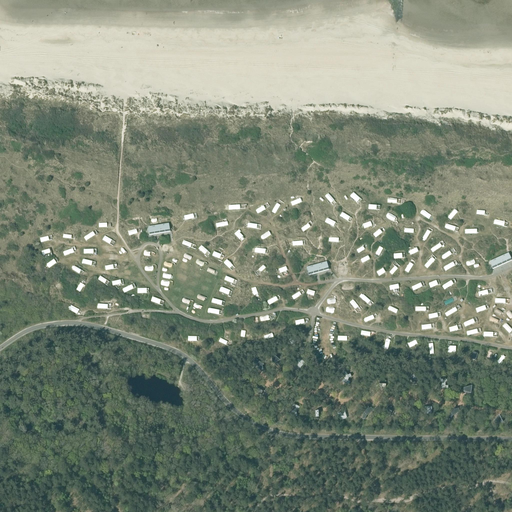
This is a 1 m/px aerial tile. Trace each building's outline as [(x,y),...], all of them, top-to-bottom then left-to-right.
[(350,197),(358,203),(361,199),(353,193),(350,197)] [(325,196),(332,204),(335,201),(328,194),(325,196)] [(293,206),(302,202),(300,198),(291,202),(293,206)] [(325,222),(334,227),(336,222),(327,218),(325,222)] [(458,232),(459,228),(447,224),(445,228),(458,232)] [(168,225),(148,228),(150,235),(153,234),(154,235),(166,233),(165,232),(169,231),(168,225)] [(239,231),(235,233),(241,241),(244,238),(239,231)] [(105,237),(104,239),(109,242),(109,243),(114,245),(115,242),(105,237)] [(199,249),(207,257),(210,253),(202,245),(199,249)] [(44,257),(52,254),(51,249),(42,251),(44,257)] [(507,262),(511,260),(508,254),(490,262),(492,269),(496,267),(496,268),(507,263),(507,262)] [(224,263),(232,270),(234,267),(227,260),(224,263)] [(456,261),(444,267),(446,271),(458,264),(456,261)] [(328,270),(326,263),(307,268),(308,275),(312,274),(313,275),(324,272),(324,271),(328,270)] [(455,283),(453,280),(443,286),(445,289),(455,283)] [(229,296),(231,291),(221,287),(219,291),(229,296)] [(271,358),(270,358),(271,360),(272,364),(273,363),(274,364),(278,362),(277,361),(279,361),(277,359),(278,358),(276,356),(275,357),(273,356),(271,357),(271,358)] [(253,359),(253,362),(256,364),(256,365),(260,371),(262,371),(262,369),(263,368),(261,366),(263,366),(263,365),(260,365),(259,363),(258,361),(256,360),(255,360),(253,359)] [(299,359),(295,364),(300,368),(304,363),(299,359)] [(342,382),(349,385),(350,382),(347,381),(348,379),(351,377),(350,375),(347,376),(346,372),(343,373),(345,377),(343,382),(342,382)] [(440,378),(438,380),(441,383),(441,389),(440,389),(448,389),(448,386),(445,386),(445,383),(447,381),(445,379),(443,381),(440,378)] [(258,388),(255,394),(261,397),(263,390),(258,388)] [(293,411),(290,412),(291,415),(294,414),(295,418),(298,417),(296,413),(299,408),(300,408),(293,405),(292,407),(294,408),(293,411)] [(362,417),(362,418),(362,420),(365,419),(366,416),(367,416),(372,411),(371,408),(369,409),(368,409),(366,410),(366,409),(365,409),(365,412),(364,414),(363,415),(362,417)] [(387,408),(384,414),(390,417),(392,411),(387,408)] [(448,418),(448,419),(450,419),(452,416),(452,417),(453,416),(459,412),(458,410),(456,410),(455,409),(454,411),(453,409),(452,410),(452,412),(450,414),(449,415),(448,416),(448,418)] [(344,413),(338,415),(340,421),(346,419),(344,413)] [(495,421),(493,422),(495,425),(496,425),(496,426),(498,425),(497,425),(502,423),(500,422),(501,422),(499,418),(498,419),(498,417),(497,419),(496,418),(494,420),(495,421)]
